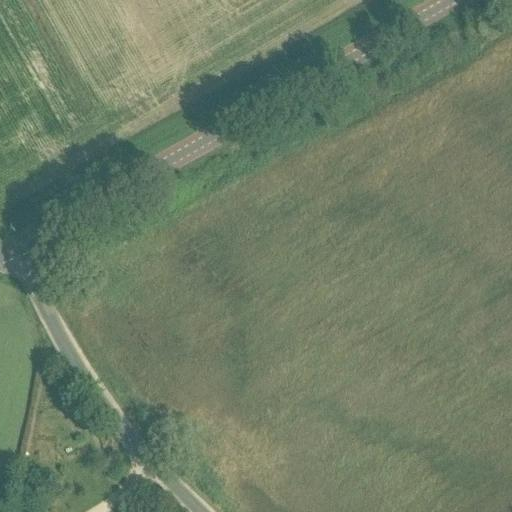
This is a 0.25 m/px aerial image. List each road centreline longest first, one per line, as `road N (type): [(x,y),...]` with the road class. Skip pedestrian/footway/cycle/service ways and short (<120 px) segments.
road 1 (tertiary): [(17,251),(457,0)]
road 2 (unclassified): [(181,511),(79,370),(17,251)]
